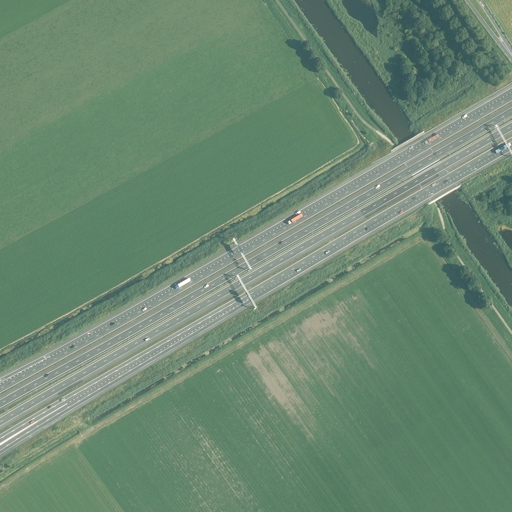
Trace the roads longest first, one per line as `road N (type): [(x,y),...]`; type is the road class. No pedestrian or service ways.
road 1 (motorway): [(0,422),(511,126)]
road 2 (motorway): [(511,96),(0,388)]
road 3 (motorway): [(511,111),(0,403)]
road 4 (motorway): [(65,400),(511,142)]
